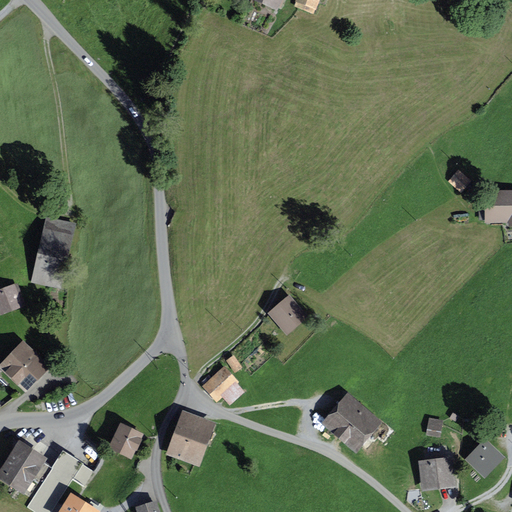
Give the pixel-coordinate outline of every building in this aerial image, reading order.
[(299,0),(297,6),(312,12),(316,0),(299,0)] [(452,182),(460,189),(467,181),(459,174),(452,182)] [(511,194),(488,195),(489,219),(510,219),(510,225),(511,224),(511,194)] [(70,224),(50,219),(36,279),(56,284),(70,224)] [(0,293),(0,308),(1,312),(23,303),(17,287),(0,293)] [(289,300),(275,312),(283,321),(280,323),(286,331),(303,316),(289,300)] [(23,349),(7,365),(27,384),(43,368),(23,349)] [(228,362),(234,371),(240,367),(234,358),(228,362)] [(224,370),(206,387),(217,399),(235,382),(224,370)] [(355,448),(375,424),(347,401),(327,424),(355,448)] [(196,460),(210,423),(187,414),(173,451),(196,460)] [(430,420),(428,434),(439,436),(441,422),(430,420)] [(121,428),(113,446),(130,454),(139,437),(121,428)] [(495,464),(501,457),(485,442),(468,459),(475,466),(477,465),(484,472),(493,462),(495,464)] [(20,447),(2,475),(23,488),(41,461),(20,447)] [(95,469),(63,449),(26,507),(34,511),(52,511),(73,479),(84,486),(95,469)] [(423,464),(426,487),(451,484),(448,461),(423,464)] [(98,511),(101,509),(71,491),(57,511),(98,511)]
